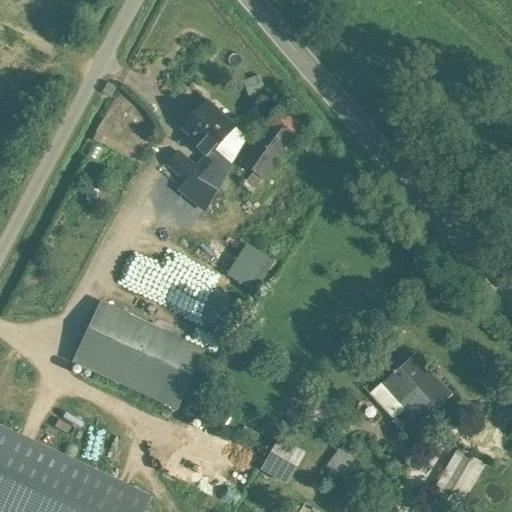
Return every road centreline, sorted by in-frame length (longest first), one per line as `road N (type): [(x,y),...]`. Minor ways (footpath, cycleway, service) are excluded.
road 1 (track): [(102,60),(149,82),(170,112),(175,141),(70,334),(40,340),(0,331)]
road 2 (secondary): [(511,277),(256,0)]
road 3 (residential): [(134,0),(0,252)]
